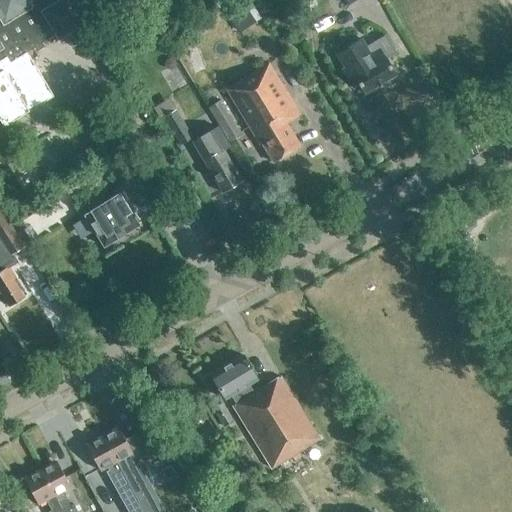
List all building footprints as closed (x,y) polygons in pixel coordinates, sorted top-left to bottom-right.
[(51,92),(26,51),(55,34),(58,38),(85,21),(72,0),(0,0),(0,121),(1,123),(51,92)] [(101,0),(107,10),(122,0),(101,0)] [(364,46),(359,38),(335,53),(344,67),(341,69),(350,83),(356,79),(364,92),(394,74),(384,58),(395,51),(384,34),(364,46)] [(272,161),(299,145),(285,122),(299,114),(268,62),(225,88),(258,143),(260,142),(272,161)] [(229,141),(241,134),(220,99),(208,106),(229,141)] [(175,109),(163,116),(179,143),(191,136),(175,109)] [(61,152),(92,133),(78,111),(47,130),(61,152)] [(241,180),(222,148),(228,145),(216,126),(191,141),(198,151),(222,191),(241,180)] [(123,199),(139,189),(128,171),(117,178),(121,186),(111,192),(113,195),(83,213),(103,245),(138,224),(123,199)] [(210,204),(202,190),(190,197),(197,211),(210,204)] [(0,210),(0,240),(9,254),(22,246),(0,210)] [(188,230),(201,257),(225,246),(213,219),(188,230)] [(25,243),(42,283),(54,278),(37,238),(25,243)] [(0,292),(8,305),(23,296),(12,278),(15,277),(7,265),(4,267),(0,260),(0,292)] [(271,467),(318,438),(280,375),(252,392),(247,384),(257,378),(242,354),(210,374),(224,398),(231,394),(236,402),(232,405),(271,467)] [(223,425),(232,420),(221,402),(212,407),(223,425)] [(118,426),(102,435),(135,497),(142,510),(143,511),(160,511),(163,510),(136,460),(146,454),(135,433),(124,438),(118,426)] [(102,435),(85,444),(99,469),(107,465),(109,469),(106,470),(112,481),(124,503),(128,511),(143,511),(142,510),(141,509),(135,497),(102,435)] [(175,451),(152,464),(167,493),(190,480),(175,451)] [(56,460),(39,469),(62,511),(77,511),(72,503),(69,505),(61,490),(69,486),(56,460)] [(48,511),(62,511),(39,469),(23,477),(37,503),(45,499),(51,509),(48,511)]
